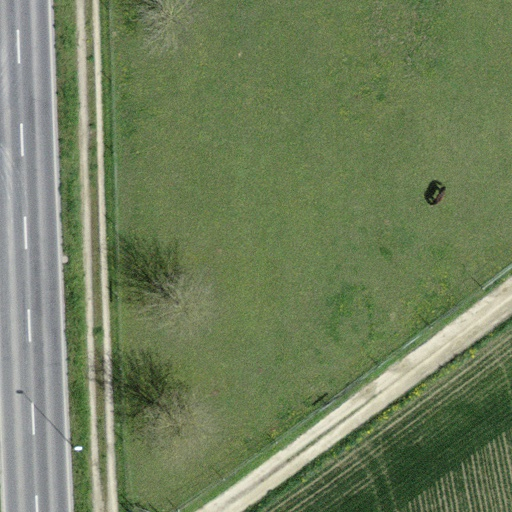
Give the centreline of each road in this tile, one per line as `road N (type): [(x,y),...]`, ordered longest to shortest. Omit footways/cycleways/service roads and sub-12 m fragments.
road 1 (track): [(138,511),(107,0)]
road 2 (secondary): [(19,108),(39,511)]
road 3 (track): [(234,511),(511,304)]
